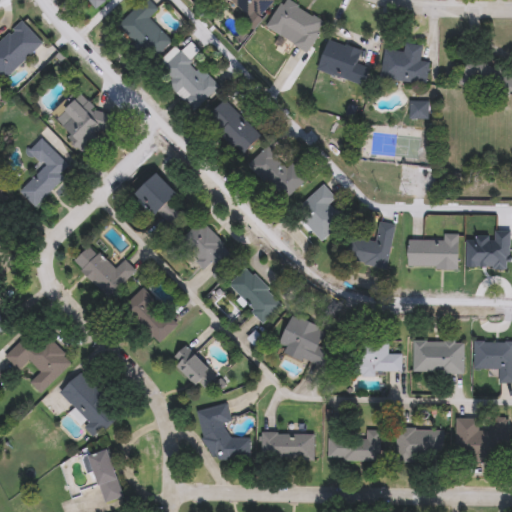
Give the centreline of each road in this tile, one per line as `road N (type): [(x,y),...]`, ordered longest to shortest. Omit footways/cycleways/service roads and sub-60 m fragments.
road 1 (residential): [(172,511),(157,389),(133,352),(87,308),(53,289),(46,264),(55,239),(164,127)]
road 2 (tertiary): [(511,303),(371,297),(326,281),(164,127)]
road 3 (residential): [(172,491),(511,497)]
road 4 (tertiary): [(164,127),(47,0)]
road 5 (residential): [(393,0),(449,12),(511,11)]
